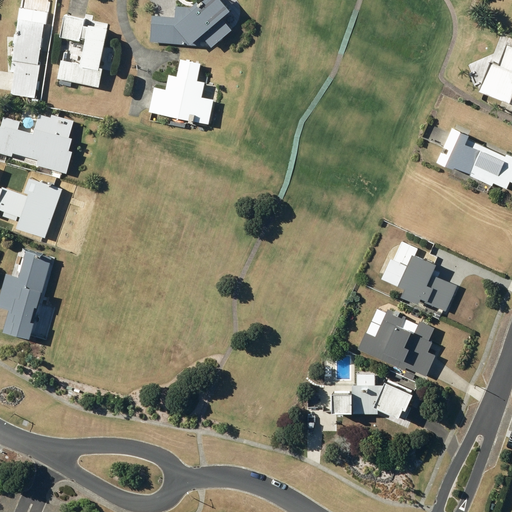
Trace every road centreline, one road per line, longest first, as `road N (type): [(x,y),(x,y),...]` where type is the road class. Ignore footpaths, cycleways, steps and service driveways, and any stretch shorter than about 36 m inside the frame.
road 1 (residential): [(175,478),(161,502),(135,504),(102,490),(54,451)]
road 2 (residential): [(175,478),(242,478),(308,511)]
road 3 (residential): [(54,451),(135,447),(166,461),(175,478)]
